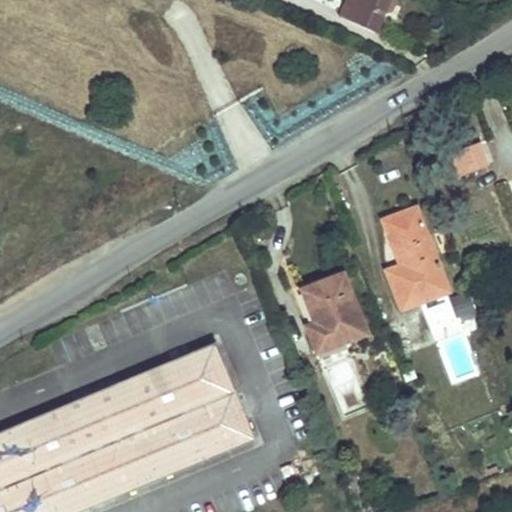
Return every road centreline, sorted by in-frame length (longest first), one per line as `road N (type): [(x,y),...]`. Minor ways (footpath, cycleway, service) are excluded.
road 1 (unclassified): [(511,36),(0,333)]
road 2 (unknown): [(152,511),(305,439),(308,420),(289,368),(253,316),(225,316),(0,419)]
road 3 (unknown): [(333,138),(398,320)]
road 4 (unknown): [(269,175),(281,224),(278,259),(294,305)]
